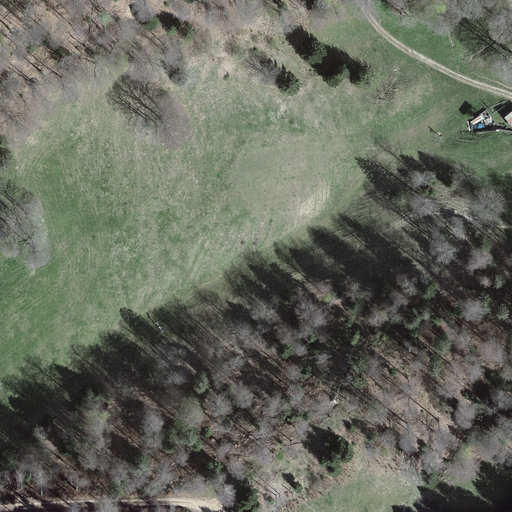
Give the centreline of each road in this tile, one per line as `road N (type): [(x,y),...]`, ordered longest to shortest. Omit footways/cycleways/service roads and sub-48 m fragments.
road 1 (track): [(357,0),(373,28),(411,53),(511,100)]
road 2 (track): [(194,511),(173,494),(126,496),(76,511)]
